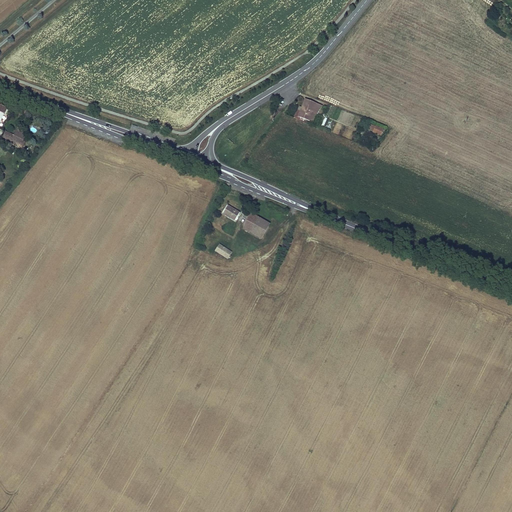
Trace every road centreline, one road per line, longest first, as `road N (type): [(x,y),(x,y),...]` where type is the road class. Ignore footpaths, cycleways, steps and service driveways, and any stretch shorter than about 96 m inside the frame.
road 1 (primary): [(511,290),(204,165)]
road 2 (primary): [(184,157),(0,86)]
road 3 (tertiary): [(366,0),(311,66),(224,121)]
